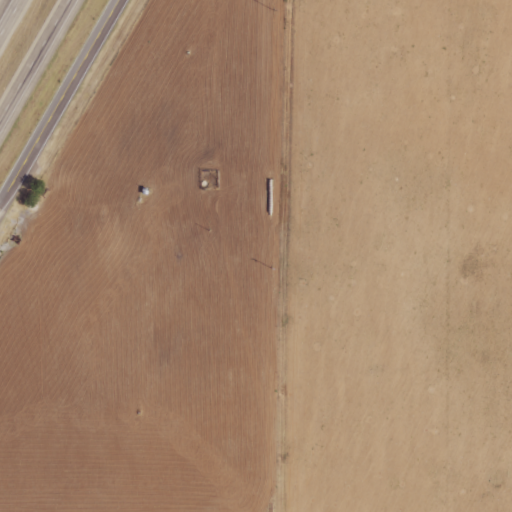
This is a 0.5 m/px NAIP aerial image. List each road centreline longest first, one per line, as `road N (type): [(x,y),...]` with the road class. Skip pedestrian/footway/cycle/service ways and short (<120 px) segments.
road 1 (residential): [(279,511),(293,0)]
road 2 (tertiary): [(5,200),(120,0)]
road 3 (motorway): [(0,126),(75,0)]
